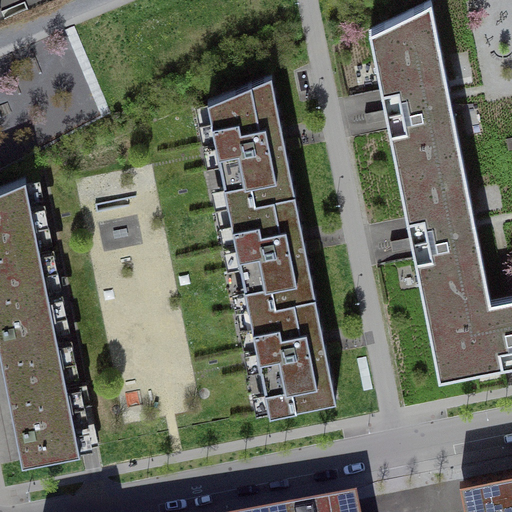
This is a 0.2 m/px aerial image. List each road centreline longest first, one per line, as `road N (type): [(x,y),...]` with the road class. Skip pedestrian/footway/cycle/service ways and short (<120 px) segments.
road 1 (residential): [(511,425),(79,511)]
road 2 (motorway): [(0,137),(319,0)]
road 3 (motorway): [(144,0),(0,64)]
